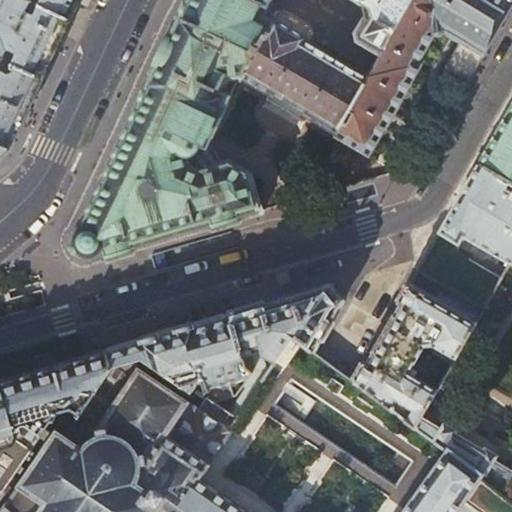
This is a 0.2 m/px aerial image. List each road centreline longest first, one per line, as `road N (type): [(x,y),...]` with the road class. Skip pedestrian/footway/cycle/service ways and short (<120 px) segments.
road 1 (residential): [(0,337),(420,211),(511,57)]
road 2 (secondary): [(0,219),(47,177),(123,0)]
